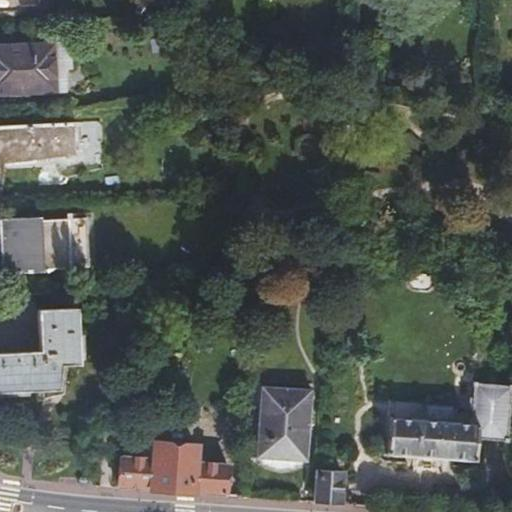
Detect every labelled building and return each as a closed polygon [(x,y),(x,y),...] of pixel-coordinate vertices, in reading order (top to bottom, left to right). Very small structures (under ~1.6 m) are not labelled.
[(0,0),(0,13),(23,13),(22,8),(41,7),(40,0),(0,0)] [(62,46),(0,48),(0,95),(53,93),(52,73),(64,72),(62,46)] [(74,122),(0,125),(0,160),(76,157),(74,122)] [(85,216),(51,217),(53,268),(88,266),(85,216)] [(51,217),(0,219),(0,244),(1,270),(53,268),(51,217)] [(244,320),(256,318),(254,309),(263,307),(257,283),(236,288),(244,320)] [(0,392),(45,390),(56,390),(59,362),(67,362),(77,361),(74,306),(36,308),(38,351),(0,352),(0,392)] [(254,309),(256,318),(265,315),(263,307),(254,309)] [(56,390),(45,390),(45,398),(60,398),(67,362),(59,362),(56,390)] [(259,387),(254,458),(306,463),(311,391),(259,387)] [(389,415),(386,453),(476,459),(478,420),(389,415)] [(151,457),(120,455),(118,489),(224,496),(226,462),(194,460),(195,445),(153,442),(151,457)] [(325,464),(318,463),(316,502),(340,503),(342,472),(325,471),(325,464)]
